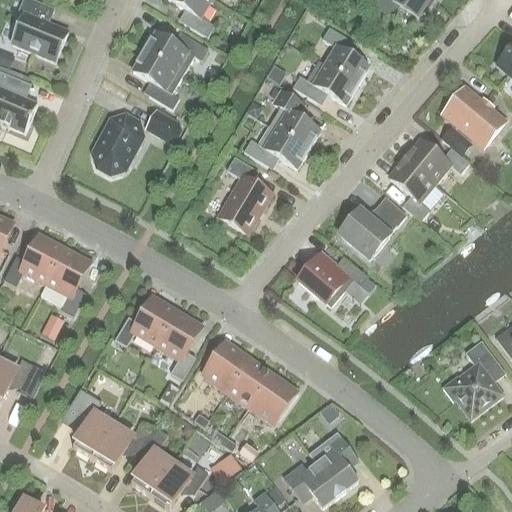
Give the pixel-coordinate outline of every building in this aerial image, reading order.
[(54,13),(25,0),(18,16),(24,18),(11,48),(55,66),(68,35),(49,27),(54,13)] [(201,22),(212,3),(206,0),(169,0),(167,3),(190,17),(184,28),(207,42),(214,30),(201,22)] [(378,0),(373,9),(392,21),(400,10),(417,21),(425,9),(429,11),(428,12),(429,13),(437,0),(378,0)] [(336,52),(325,70),(358,90),(369,71),(347,57),(353,46),(330,31),(323,44),(336,52)] [(144,56),(183,79),(194,61),(201,65),(208,53),(185,39),(178,50),(155,37),(144,56)] [(511,50),(497,68),(511,80),(511,50)] [(5,56),(0,69),(10,72),(15,60),(5,56)] [(172,98),(183,79),(144,56),(132,76),(155,89),(149,100),(172,114),(179,103),(172,98)] [(325,70),(319,66),(307,85),(300,81),(293,92),(317,106),(323,95),(346,109),(358,90),(325,70)] [(10,131),(26,137),(38,108),(25,102),(30,90),(0,76),(0,126),(0,127),(0,128),(9,132),(10,131)] [(276,93),(271,100),(276,104),(281,96),(276,93)] [(444,118),(484,152),(505,126),(465,93),(444,118)] [(281,112),(269,130),(309,154),(320,135),(297,121),(304,111),(281,96),(276,104),(274,107),(281,112)] [(158,116),(147,134),(168,145),(175,144),(180,135),(178,128),(158,116)] [(103,140),(104,145),(95,163),(98,172),(111,179),(125,174),(143,141),(138,127),(125,120),(111,124),(103,140)] [(309,154),(269,130),(257,149),(251,145),(244,157),(268,171),(274,160),(297,174),(309,154)] [(452,131),(442,144),(461,159),(471,147),(452,131)] [(405,163),(435,189),(451,170),(460,179),(469,168),(451,153),(442,163),(420,144),(405,163)] [(227,174),(242,184),(222,218),(249,235),(257,221),(258,221),(263,213),(262,212),(271,197),(253,186),(259,175),(235,161),(227,174)] [(420,207),(435,189),(405,163),(389,182),(411,200),(402,210),(420,226),(429,215),(420,207)] [(389,240),(388,239),(396,230),(397,231),(407,219),(385,201),(376,212),(377,213),(369,222),(358,214),(339,237),(370,263),(389,240)] [(0,223),(0,253),(11,228),(0,223)] [(22,278),(45,290),(64,255),(40,242),(27,267),(16,262),(4,284),(16,291),(22,278)] [(64,255),(45,290),(68,302),(61,315),(73,321),(85,298),(75,293),(88,267),(64,255)] [(327,307),(331,311),(345,295),(340,291),(349,281),(360,291),(368,281),(344,260),(336,270),(321,258),(298,286),(326,309),(327,307)] [(134,339),(156,352),(177,317),(154,303),(139,328),(128,322),(115,344),(127,351),(134,339)] [(177,317),(156,352),(178,365),(171,377),(183,384),(196,362),(186,356),(200,331),(177,317)] [(51,318),(41,338),(54,345),(64,325),(51,318)] [(511,329),(495,342),(511,363),(511,362),(511,329)] [(456,404),(471,424),(503,400),(487,379),(499,369),(481,345),(466,357),(475,370),(459,382),(457,380),(442,391),(454,406),(456,404)] [(204,382),(226,398),(249,365),(226,349),(204,382)] [(0,366),(0,408),(11,387),(21,392),(19,397),(20,397),(33,370),(22,364),(17,374),(0,366)] [(226,398),(249,413),(272,380),(249,365),(226,398)] [(272,380),(249,413),(272,429),(294,396),(272,380)] [(92,464),(113,430),(94,418),(101,406),(90,400),(73,427),(74,428),(77,423),(86,429),(73,452),(92,464)] [(330,410),(321,417),(329,427),(337,420),(330,410)] [(210,424),(200,417),(196,424),(206,431),(210,424)] [(135,461),(150,438),(138,431),(132,441),(113,430),(92,464),(112,476),(125,453),(135,459),(134,461),(135,461)] [(185,438),(189,440),(194,434),(188,430),(185,434),(185,438)] [(155,431),(150,438),(135,461),(135,462),(136,460),(146,466),(131,488),(150,501),(172,468),(156,457),(168,440),(155,431)] [(218,434),(213,441),(223,448),(228,441),(218,434)] [(317,468),(340,500),(358,486),(345,468),(355,460),(337,436),(311,457),(319,467),(317,468)] [(233,455),(238,447),(228,441),(223,448),(233,455)] [(259,455),(246,445),(240,454),(253,464),(259,455)] [(223,487),(244,472),(233,456),(212,471),(223,487)] [(191,481),(172,468),(150,501),(165,511),(169,511),(184,492),(193,499),(190,503),(191,503),(208,478),(198,471),(191,481)] [(321,511),(323,511),(340,500),(317,468),(307,476),(302,469),(283,483),(298,503),(309,495),(321,511)] [(276,492),(269,497),(278,510),(285,504),(276,492)] [(276,511),(265,497),(254,505),(258,511),(276,511)]
